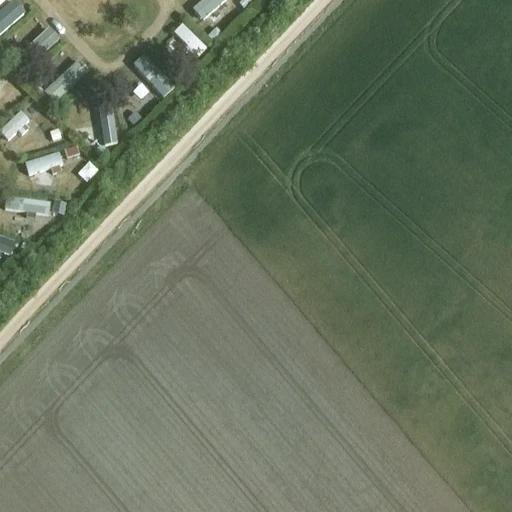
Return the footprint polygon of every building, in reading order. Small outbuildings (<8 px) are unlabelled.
[(207,0),(199,7),(208,17),(228,0),(207,0)] [(0,34),(23,16),(16,6),(0,18),(0,34)] [(185,24),(176,33),(201,58),(210,49),(185,24)] [(137,63),(164,99),(178,89),(151,53),(137,63)] [(84,62),(52,85),(62,98),(93,75),(84,62)] [(105,128),(106,94),(93,94),(92,128),(105,128)] [(11,141),(33,121),(24,112),(2,132),(11,141)] [(62,153),(28,162),(31,175),(66,166),(62,153)] [(51,216),(53,203),(10,197),(8,210),(51,216)] [(0,253),(14,258),(19,242),(0,235),(0,253)]
